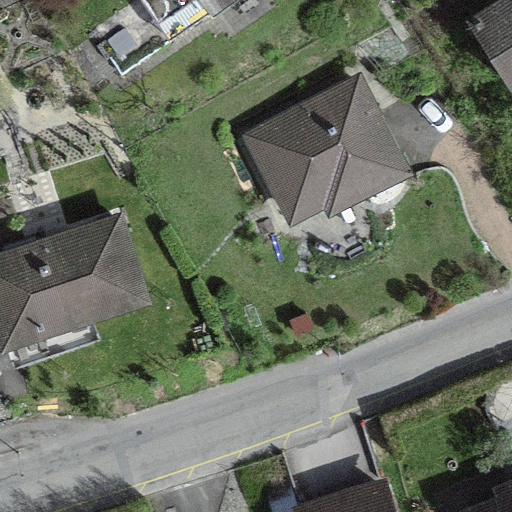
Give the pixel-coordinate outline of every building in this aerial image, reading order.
[(136,0),(168,43),(228,0),(136,0)] [(511,89),(511,88),(511,0),(502,0),(468,22),(511,89)] [(354,183),(358,192),(398,172),(353,86),(250,140),(290,217),(354,183)] [(7,200),(0,202),(0,340),(1,344),(11,341),(19,367),(69,350),(61,324),(138,299),(114,223),(0,259),(0,249),(21,242),(7,200)] [(511,511),(511,486),(511,484),(493,491),(498,504),(477,511),(511,511)] [(307,511),(385,511),(379,489),(307,511)]
